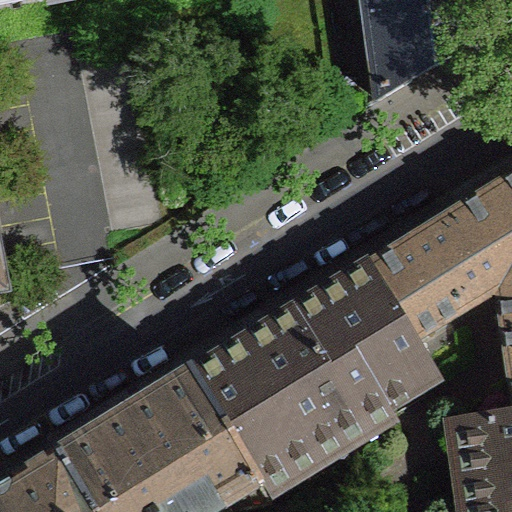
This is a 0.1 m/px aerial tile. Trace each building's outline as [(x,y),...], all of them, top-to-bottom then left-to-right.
[(495,32),(491,0),(368,0),(382,101),(495,32)] [(511,183),(374,267),(419,341),(465,314),(463,298),(501,292),(499,279),(511,277),(511,183)] [(196,376),(264,486),(272,482),(280,495),(395,426),(387,412),(442,378),(419,341),(374,267),(196,376)] [(511,277),(499,279),(501,292),(511,372),(511,277)] [(61,459),(92,511),(222,511),(238,502),(264,486),(196,376),(61,459)] [(511,511),(511,413),(465,420),(477,511),(511,511)] [(0,511),(92,511),(61,459),(0,495),(0,511)]
